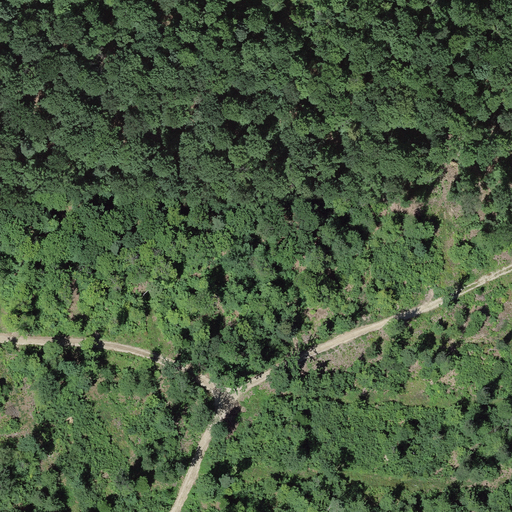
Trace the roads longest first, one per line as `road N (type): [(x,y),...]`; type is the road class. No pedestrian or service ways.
road 1 (track): [(0,336),(153,355),(229,396),(511,263)]
road 2 (track): [(229,396),(173,511)]
